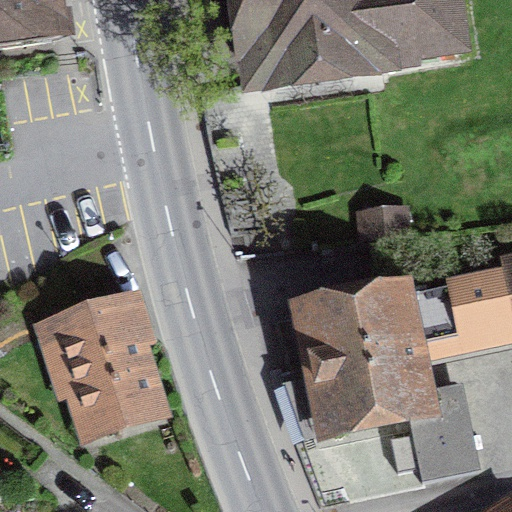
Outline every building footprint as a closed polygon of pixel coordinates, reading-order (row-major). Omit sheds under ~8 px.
[(0,0),(0,46),(58,37),(51,0),(0,0)] [(239,0),(251,84),(463,53),(455,0),(239,0)] [(411,350),(511,329),(511,307),(506,279),(400,299),(411,350)] [(309,438),(424,413),(411,350),(400,299),(285,324),(309,438)] [(128,312),(47,339),(82,442),(163,415),(128,312)]
